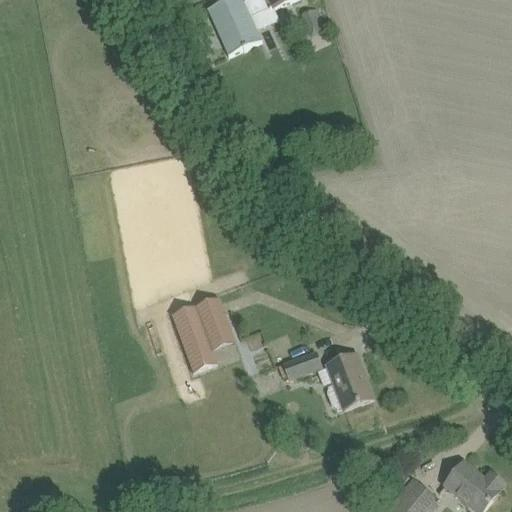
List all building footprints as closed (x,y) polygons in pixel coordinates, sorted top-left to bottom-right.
[(257,0),(244,6),(241,0),(236,0),(209,12),(221,37),(224,36),(234,58),(262,45),(255,31),(273,24),(267,11),(269,10),(271,14),(300,0),(257,0)] [(318,10),(303,17),(313,39),(328,32),(318,10)] [(220,302),(173,319),(194,376),(218,367),(209,342),(232,334),(220,302)] [(317,355),(284,368),(289,384),(323,371),(317,355)] [(374,402),(358,358),(328,369),(335,387),(330,390),(328,397),(332,407),(338,412),(344,410),(345,413),(374,402)] [(445,490),(471,511),(486,511),(500,495),(499,495),(505,488),(492,477),(486,484),(465,466),(445,490)] [(438,511),(442,508),(413,483),(388,511),(438,511)]
